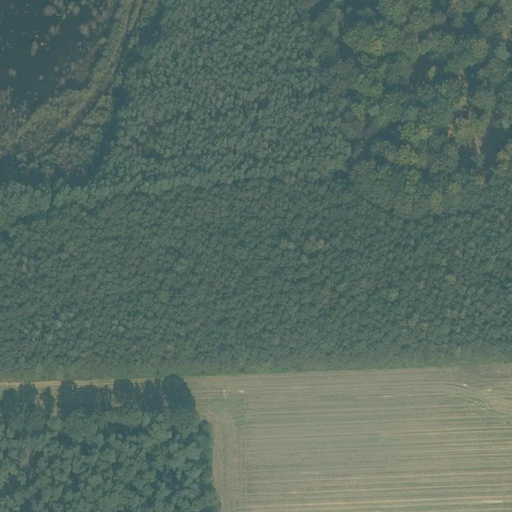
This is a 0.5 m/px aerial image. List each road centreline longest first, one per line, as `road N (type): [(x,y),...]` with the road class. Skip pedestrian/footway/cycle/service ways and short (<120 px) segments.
road 1 (track): [(289,0),(363,196),(391,212),(433,219),(511,207)]
road 2 (track): [(0,223),(354,173)]
